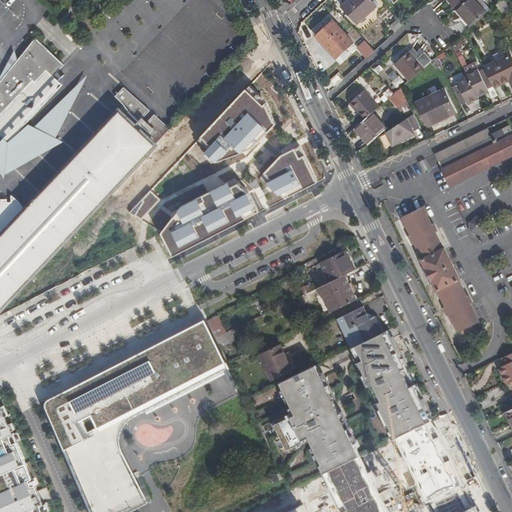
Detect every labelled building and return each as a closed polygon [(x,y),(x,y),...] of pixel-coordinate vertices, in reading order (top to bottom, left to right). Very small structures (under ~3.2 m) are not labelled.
[(376,7),(369,0),(347,0),(341,6),(358,24),(376,7)] [(448,0),(456,9),(466,0),(448,0)] [(466,0),(456,9),(471,27),(490,10),(480,0),(466,0)] [(391,28),(395,33),(404,25),(400,20),(391,28)] [(352,43),(333,21),(316,36),(336,58),(352,43)] [(0,309),(173,126),(157,111),(142,127),(138,123),(153,107),(127,83),(119,92),(132,106),(127,112),(122,108),(25,210),(12,195),(11,201),(7,201),(7,199),(0,199),(0,173),(2,173),(4,178),(5,174),(50,149),(56,138),(35,126),(0,159),(0,150),(63,84),(54,75),(64,64),(36,37),(19,58),(0,81),(0,309)] [(457,52),(466,46),(462,39),(453,45),(457,52)] [(366,40),(358,48),(369,59),(377,51),(366,40)] [(508,48),(493,55),(496,61),(511,54),(508,48)] [(0,81),(19,58),(16,49),(0,78),(0,81)] [(468,63),(463,51),(458,53),(463,65),(468,63)] [(395,64),(410,81),(424,69),(409,52),(395,64)] [(496,61),(484,66),(487,72),(493,85),(494,88),(509,80),(511,85),(511,84),(511,56),(511,54),(496,61)] [(437,71),(443,69),(437,57),(430,63),(437,71)] [(486,89),(493,85),(487,72),(480,75),(478,70),(466,75),(468,78),(456,84),(457,85),(452,88),(461,105),(466,103),(466,105),(478,99),(477,97),(487,92),(486,89)] [(87,76),(35,126),(56,138),(87,76)] [(400,76),(393,82),(398,88),(406,82),(400,76)] [(434,86),(426,90),(429,96),(438,92),(434,86)] [(370,87),(367,90),(380,104),(383,101),(370,87)] [(397,108),(407,99),(402,88),(395,94),(390,99),(397,108)] [(456,112),(445,89),(417,103),(428,126),(456,112)] [(350,104),(365,121),(373,113),(379,108),(364,91),(350,104)] [(386,128),(373,113),(365,121),(355,130),(367,144),(386,128)] [(387,132),(393,145),(415,134),(413,130),(420,126),(414,114),(387,132)] [(29,124),(0,151),(0,159),(35,126),(29,124)] [(511,129),(510,125),(491,134),(438,160),(443,170),(450,185),(451,186),(511,155),(511,129)] [(63,141),(56,138),(50,149),(63,141)] [(443,249),(423,207),(403,217),(423,258),(421,258),(438,292),(439,291),(459,331),(479,322),(459,281),(461,280),(445,248),(443,249)] [(488,229),(487,220),(478,218),(471,223),(472,232),(481,234),(488,229)] [(321,264),(330,282),(346,274),(354,270),(345,252),(321,264)] [(358,299),(346,274),(330,282),(320,287),(332,312),(358,299)] [(295,294),(297,298),(314,290),(311,283),(301,288),(302,290),(295,294)] [(338,318),(342,325),(368,313),(364,305),(338,318)] [(384,333),(376,316),(368,313),(342,325),(353,348),(384,333)] [(226,332),(218,315),(207,321),(215,338),(226,332)] [(207,321),(205,320),(46,402),(92,511),(128,511),(148,502),(122,450),(120,443),(119,437),(122,428),(127,423),(133,418),(230,369),(227,363),(215,338),(207,321)] [(243,355),(231,330),(226,332),(215,338),(227,363),(243,355)] [(384,333),(353,348),(366,374),(363,375),(369,389),(372,387),(382,408),(380,410),(388,426),(391,425),(397,437),(433,419),(389,330),(384,333)] [(293,371),(281,344),(260,354),(273,381),(293,371)] [(511,380),(511,352),(501,358),(504,365),(499,367),(507,383),(511,381),(511,380)] [(317,365),(281,383),(296,414),(275,424),(288,450),(304,442),(303,440),(309,437),(322,464),(321,465),(324,473),(361,455),(317,365)] [(46,511),(0,404),(0,501),(4,511),(46,511)] [(433,419),(397,437),(396,437),(427,501),(434,511),(478,511),(433,419)] [(388,511),(361,455),(324,473),(342,511),(388,511)] [(267,509),(279,505),(277,499),(265,503),(267,509)]
